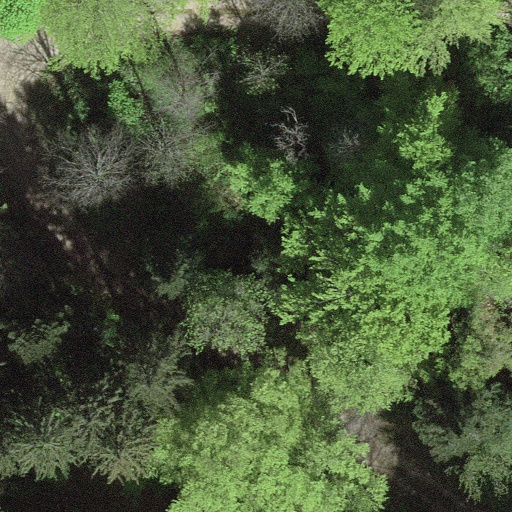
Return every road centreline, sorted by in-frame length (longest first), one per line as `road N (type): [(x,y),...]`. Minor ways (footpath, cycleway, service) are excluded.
road 1 (track): [(32,28),(9,103),(36,187),(121,273),(466,511)]
road 2 (track): [(509,0),(32,28)]
